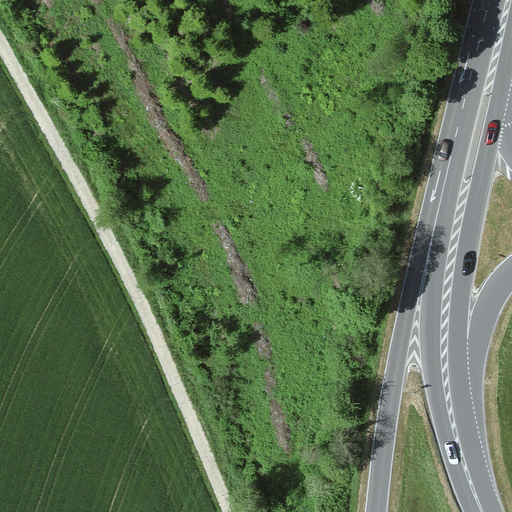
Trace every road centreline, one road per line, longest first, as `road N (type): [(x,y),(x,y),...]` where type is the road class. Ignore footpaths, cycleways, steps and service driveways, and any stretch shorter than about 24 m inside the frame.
road 1 (track): [(0,48),(138,298),(229,511)]
road 2 (primary): [(449,211),(395,366),(376,511)]
road 3 (secondary): [(449,211),(444,342),(455,421)]
road 4 (primary): [(455,421),(480,322),(511,271)]
road 5 (secondary): [(482,74),(449,211)]
